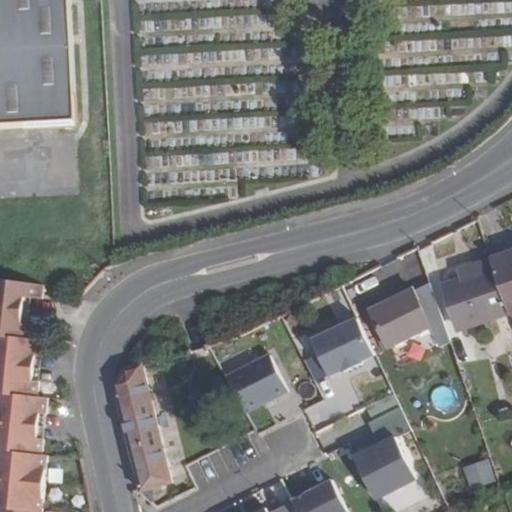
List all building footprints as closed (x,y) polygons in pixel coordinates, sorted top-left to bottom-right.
[(0,0),(0,130),(69,127),(61,0),(0,0)] [(505,252),(485,260),(504,311),(505,314),(511,311),(511,257),(508,259),(505,252)] [(437,289),(453,331),(504,311),(485,260),(484,259),(465,266),(469,277),(456,282),(437,289)] [(465,266),(452,272),(456,282),(469,277),(465,266)] [(46,283),(0,276),(0,511),(45,511),(49,485),(52,456),(45,454),(46,441),(41,440),(43,426),(44,412),(50,412),(52,398),(40,396),(41,383),(36,382),(38,367),(39,353),(45,354),(47,339),(39,338),(40,327),(32,326),(33,312),(35,298),(44,299),(46,283)] [(408,295),(407,294),(366,315),(385,351),(426,331),(435,350),(447,344),(425,287),(408,295)] [(352,324),(309,347),(315,360),(326,381),(327,383),(340,376),(341,378),(359,369),(358,366),(371,360),(352,324)] [(270,355),(229,378),(249,412),(290,390),(270,355)] [(315,360),(309,363),(320,384),(326,381),(315,360)] [(128,367),(116,384),(143,489),(143,490),(174,483),(143,363),(128,367)] [(409,433),(398,410),(373,423),(385,445),(398,438),(409,433)] [(385,445),(357,458),(379,500),(419,480),(398,438),(385,445)] [(493,459),(467,465),(473,488),(499,481),(493,459)] [(350,511),(334,481),(294,501),(295,501),(300,511),(350,511)] [(300,511),(295,501),(273,511),(270,511),(269,509),(262,511),(300,511)]
